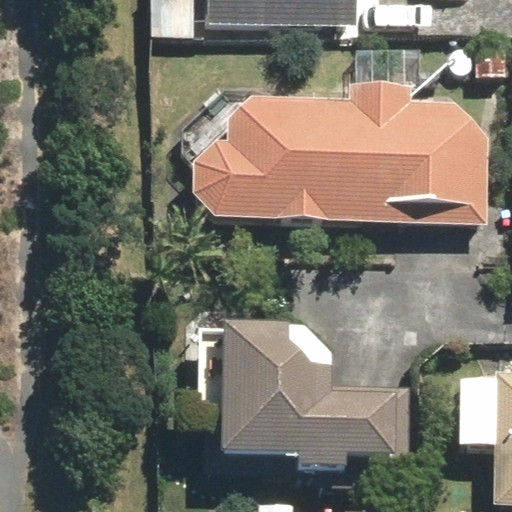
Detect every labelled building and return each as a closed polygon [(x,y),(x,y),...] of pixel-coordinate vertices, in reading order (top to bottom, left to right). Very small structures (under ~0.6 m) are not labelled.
[(197,0),(150,0),(149,49),(197,50),(197,0)] [(199,0),(200,35),(353,37),(353,0),(199,0)] [(185,212),(209,233),(483,238),(483,236),(484,148),(450,115),(407,115),(407,100),(376,99),(342,98),(342,113),(246,112),(222,135),(222,157),(209,157),(186,179),(185,212)] [(200,426),(200,487),(405,487),(405,398),(323,398),(323,372),(297,344),(214,344),(214,426),(200,426)] [(511,511),(511,386),(490,387),(488,511),(511,511)]
